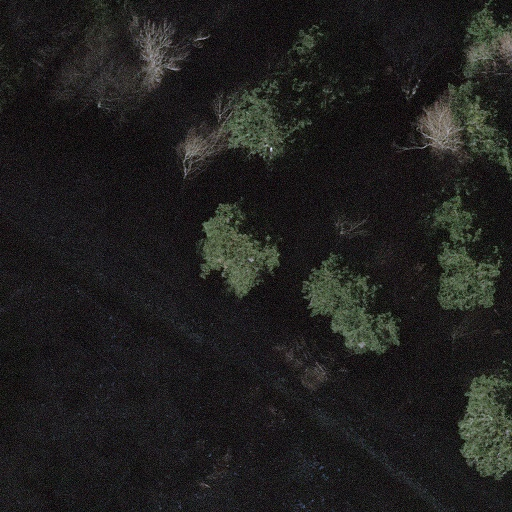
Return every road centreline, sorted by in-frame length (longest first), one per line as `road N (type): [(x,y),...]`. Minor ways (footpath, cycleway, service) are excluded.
road 1 (track): [(0,183),(138,280),(350,407)]
road 2 (track): [(481,511),(350,407)]
